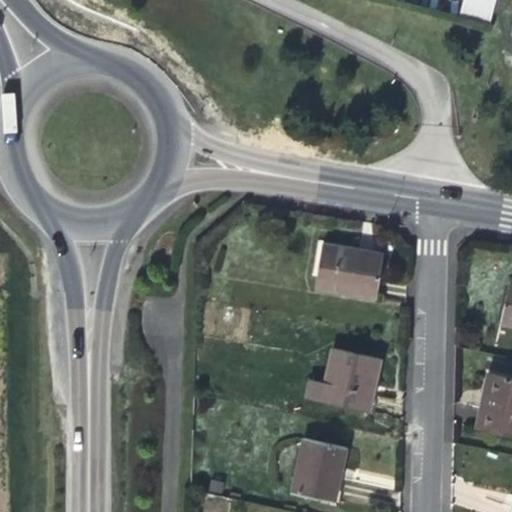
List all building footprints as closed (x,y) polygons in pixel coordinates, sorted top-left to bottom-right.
[(376,298),(382,255),(361,252),(321,245),(314,288),(376,298)] [(511,326),(511,282),(508,281),(499,324),(511,326)] [(372,393),(380,359),(333,348),(325,383),(314,381),(311,382),(309,384),(308,385),(307,387),(306,389),(306,391),(306,394),(307,396),(308,397),(308,399),(310,400),(321,402),(367,413),(372,393)] [(511,379),(488,374),(484,393),(481,408),(486,410),(482,430),(511,436),(511,379)] [(340,472),(345,448),(304,439),(292,492),(333,502),(340,472)]
